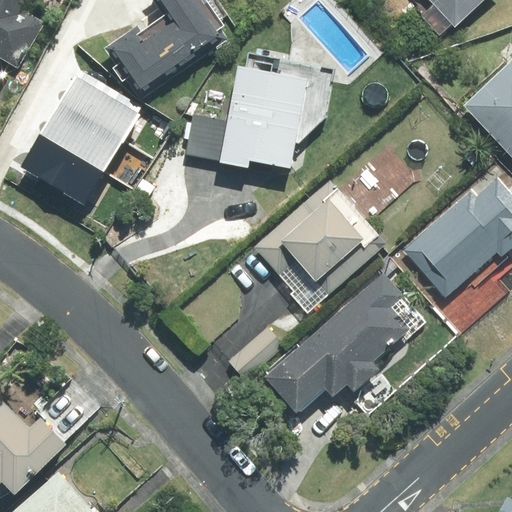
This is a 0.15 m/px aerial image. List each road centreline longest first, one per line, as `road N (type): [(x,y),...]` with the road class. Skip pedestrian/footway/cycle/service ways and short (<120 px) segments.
road 1 (residential): [(263,511),(108,337),(0,247)]
road 2 (residential): [(511,393),(380,511)]
